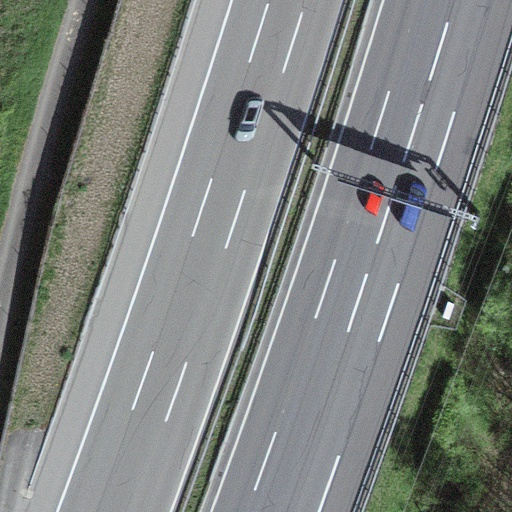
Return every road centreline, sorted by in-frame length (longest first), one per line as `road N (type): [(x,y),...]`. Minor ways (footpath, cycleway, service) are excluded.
road 1 (motorway): [(288,0),(114,511)]
road 2 (motorway): [(284,511),(454,0)]
road 3 (track): [(0,332),(89,0)]
